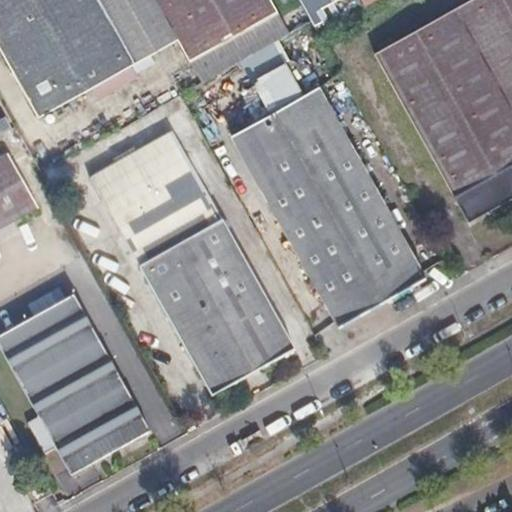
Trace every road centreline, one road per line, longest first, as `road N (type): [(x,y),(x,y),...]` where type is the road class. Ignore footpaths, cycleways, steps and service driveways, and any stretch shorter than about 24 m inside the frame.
road 1 (secondary): [(511,351),(231,511)]
road 2 (secondary): [(339,511),(511,416)]
